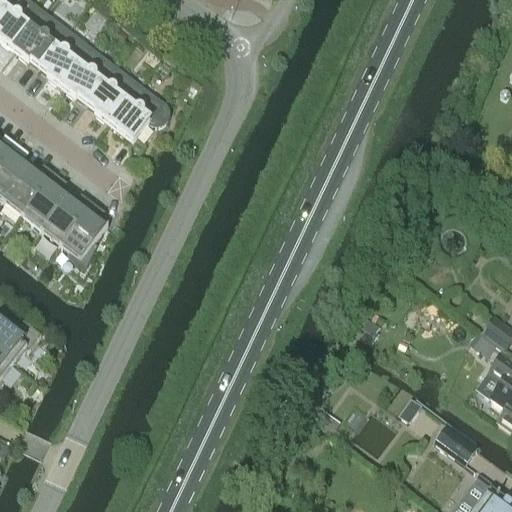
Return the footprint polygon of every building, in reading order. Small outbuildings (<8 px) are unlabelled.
[(0,0),(0,24),(19,0),(0,0)] [(19,0),(0,24),(0,48),(12,58),(43,18),(19,0)] [(43,18),(12,58),(27,69),(29,67),(38,74),(67,36),(43,18)] [(67,36),(38,74),(47,81),(45,83),(60,94),(91,55),(67,36)] [(91,55),(60,94),(75,106),(76,104),(85,111),(114,73),(91,55)] [(114,73),(85,111),(94,118),(93,120),(107,131),(138,91),(114,73)] [(138,91),(107,131),(132,150),(148,129),(149,130),(151,131),(153,132),(155,132),(157,132),(159,131),(161,130),(163,129),(164,128),(165,126),(166,124),(167,122),(167,120),(167,118),(166,116),(165,114),(164,112),(163,111),(162,110),(163,110),(138,91)] [(0,170),(16,151),(7,144),(2,151),(0,149),(0,170)] [(0,170),(0,205),(2,208),(30,172),(19,164),(24,157),(16,151),(0,170)] [(22,222),(54,180),(45,173),(40,180),(30,172),(2,208),(22,222)] [(22,222),(41,237),(68,201),(57,193),(63,187),(54,180),(22,222)] [(41,237),(60,252),(92,209),(83,203),(78,209),(68,201),(41,237)] [(92,209),(60,252),(70,260),(67,263),(83,275),(94,252),(92,251),(107,231),(96,223),(101,216),(92,209)] [(0,361),(12,371),(24,355),(27,357),(40,340),(22,326),(18,332),(0,318),(0,361)] [(366,324),(354,341),(366,349),(378,332),(366,324)] [(511,344),(511,337),(493,324),(481,339),(503,356),(511,344)] [(468,350),(487,365),(496,352),(477,338),(468,350)] [(0,386),(12,371),(0,361),(0,392),(2,389),(0,387),(0,386)] [(511,369),(500,361),(487,379),(501,389),(489,405),(504,416),(495,428),(511,440),(511,369)] [(408,429),(420,412),(409,405),(397,421),(408,429)] [(476,456),(444,432),(431,449),(463,474),(476,456)] [(511,511),(511,510),(493,496),(495,493),(479,481),(472,491),(485,501),(476,511),(511,511)]
